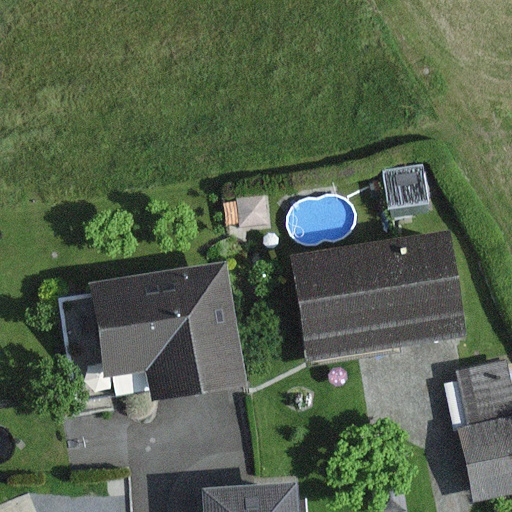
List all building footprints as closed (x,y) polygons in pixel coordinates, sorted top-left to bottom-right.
[(423,167),(382,173),(387,209),(428,204),(423,167)] [(270,225),(266,196),(236,200),(239,229),(270,225)] [(452,232),(290,257),(307,362),(468,337),(452,232)] [(246,387),(227,261),(88,283),(104,380),(112,379),(115,396),(152,391),(153,402),(246,387)] [(506,361),(456,372),(468,427),(457,429),(473,503),(511,494),(511,386),(511,387),(506,361)] [(289,425),(268,428),(270,449),(291,447),(289,425)] [(299,511),(297,484),(203,491),(204,511),(299,511)]
